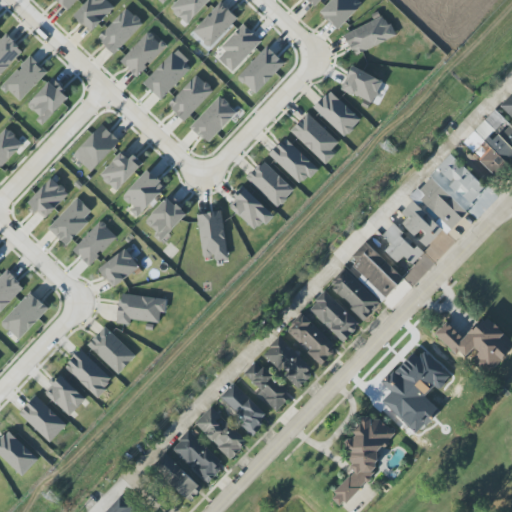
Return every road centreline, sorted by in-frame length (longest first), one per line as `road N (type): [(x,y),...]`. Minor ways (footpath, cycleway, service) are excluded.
road 1 (residential): [(511,205),(212,511)]
road 2 (residential): [(10,0),(202,183)]
road 3 (residential): [(202,183),(319,59)]
road 4 (residential): [(0,204),(107,92)]
